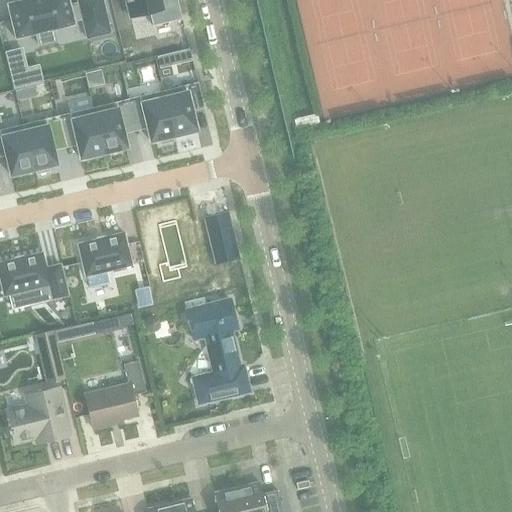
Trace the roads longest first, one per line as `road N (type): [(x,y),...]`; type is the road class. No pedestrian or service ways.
road 1 (residential): [(312,419),(250,159)]
road 2 (residential): [(56,478),(312,419)]
road 3 (residential): [(0,219),(250,159)]
road 4 (residential): [(250,159),(209,0)]
